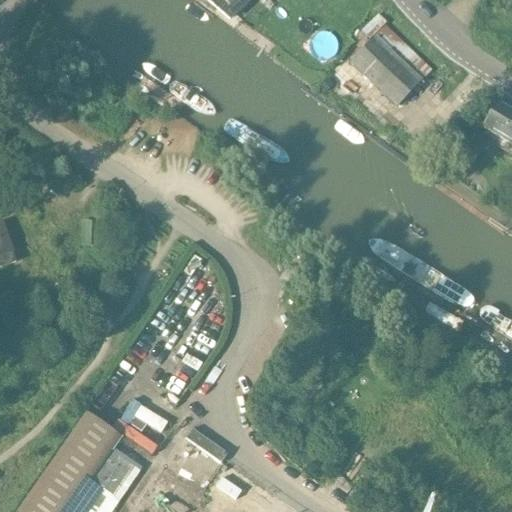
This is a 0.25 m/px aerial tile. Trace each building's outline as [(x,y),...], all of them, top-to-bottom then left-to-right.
[(204,0),(228,20),(249,0),(204,0)] [(395,108),(420,82),(430,71),(384,27),(373,38),(349,64),(395,108)] [(511,146),(511,112),(499,104),(483,129),(511,146)] [(0,268),(15,263),(1,225),(0,225),(0,268)] [(120,439),(84,414),(16,511),(87,511),(110,480),(123,462),(110,453),(120,439)] [(181,511),(188,504),(155,481),(133,511),(181,511)]
